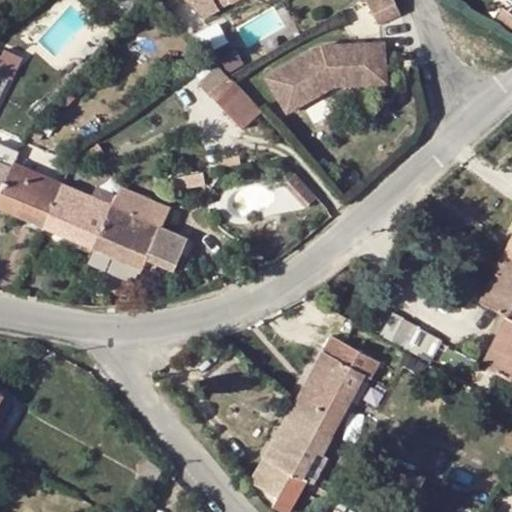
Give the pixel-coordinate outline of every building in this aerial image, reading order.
[(186,0),(205,18),(221,9),(218,4),(224,0),(231,0),(233,2),(236,0),(186,0)] [(392,0),(366,0),(378,26),(399,14),(392,0)] [(511,13),(503,6),(495,17),(511,27),(511,13)] [(384,42),(322,45),(265,78),(285,112),(333,84),(386,82),(384,42)] [(0,54),(0,72),(11,78),(20,57),(4,48),(1,55),(0,54)] [(230,78),(209,96),(239,130),(259,112),(230,78)] [(0,141),(0,157),(13,163),(18,150),(0,141)] [(0,193),(13,163),(0,157),(0,193)] [(62,184),(13,163),(0,193),(0,210),(15,216),(19,209),(47,220),(62,184)] [(172,176),(174,190),(207,184),(205,170),(172,176)] [(293,173),(282,183),(304,206),(315,197),(293,173)] [(123,183),(113,206),(159,226),(169,203),(123,183)] [(94,198),(62,184),(47,220),(74,232),(71,241),(92,250),(109,212),(91,204),(94,198)] [(113,206),(94,198),(91,204),(109,212),(113,206)] [(109,212),(92,250),(112,259),(117,250),(145,263),(170,274),(186,238),(159,226),(113,206),(109,212)] [(43,229),(47,220),(19,209),(15,216),(43,229)] [(74,232),(47,220),(43,229),(71,241),(74,232)] [(503,254),(510,258),(511,254),(511,237),(503,254)] [(112,259),(108,270),(135,282),(145,263),(117,250),(112,259)] [(503,254),(496,269),(503,273),(510,258),(503,254)] [(479,301),(506,315),(511,317),(511,258),(510,258),(503,273),(496,269),(479,301)] [(392,339),(405,319),(393,312),(380,333),(392,339)] [(511,317),(506,315),(489,348),(496,351),(489,367),(511,377),(511,317)] [(431,336),(405,319),(392,339),(420,356),(431,336)] [(332,336),(306,380),(312,384),(303,401),(320,410),(314,422),(331,433),(350,397),(346,394),(359,372),(369,378),(379,361),(332,336)] [(496,351),(489,348),(482,362),(489,367),(496,351)] [(357,401),(369,378),(359,372),(346,394),(350,397),(357,401)] [(312,384),(306,380),(297,397),(303,401),(312,384)] [(1,394),(0,396),(0,423),(12,400),(1,394)] [(287,429),(303,401),(297,397),(281,426),(287,429)] [(320,410),(303,401),(287,429),(281,426),(250,481),(276,496),(273,504),(286,511),(287,511),(305,480),(299,477),(313,451),(319,455),(331,433),(314,422),(320,410)] [(305,480),(319,455),(313,451),(299,477),(305,480)] [(161,468),(147,460),(137,478),(150,487),(161,468)]
